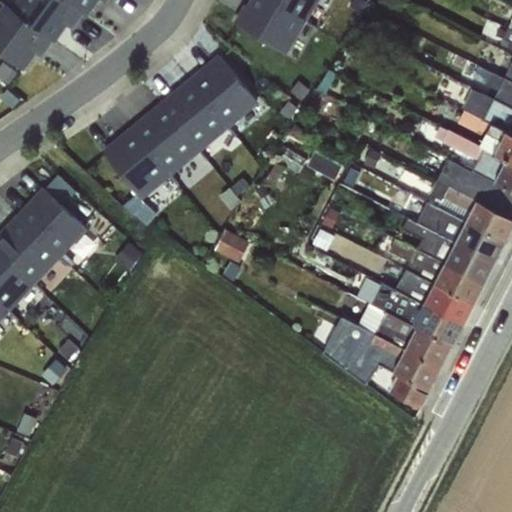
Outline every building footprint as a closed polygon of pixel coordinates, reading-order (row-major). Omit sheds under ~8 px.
[(17,0),(11,9),(55,41),(67,24),(72,27),(83,13),(67,0),(17,0)] [(107,0),(67,0),(83,13),(87,16),(100,0),(103,0),(106,1),(107,0)] [(291,51),(323,0),(248,0),(237,18),(291,51)] [(55,41),(11,9),(3,3),(0,6),(0,50),(25,69),(37,52),(44,56),(55,41)] [(511,28),(507,26),(499,23),(496,28),(494,34),(511,42),(511,28)] [(189,77),(232,124),(260,101),(219,52),(189,77)] [(160,100),(202,149),(232,124),(189,77),(160,100)] [(511,82),(505,79),(494,97),(511,106),(511,82)] [(511,106),(494,97),(473,88),(463,108),(482,119),(511,134),(511,106)] [(131,125),(173,173),(202,149),(160,100),(131,125)] [(511,134),(482,119),(472,140),(511,161),(511,134)] [(173,173),(131,125),(102,148),(143,198),(173,173)] [(511,161),(472,140),(448,129),(441,141),(477,159),(474,171),(503,186),(511,190),(511,161)] [(439,205),(508,242),(511,234),(511,190),(503,186),(493,208),(437,179),(430,194),(442,200),(439,205)] [(20,212),(64,253),(88,227),(44,186),(20,212)] [(508,242),(439,205),(428,200),(417,222),(497,264),(508,242)] [(0,233),(0,242),(40,279),(64,253),(20,212),(0,233)] [(497,264),(417,222),(408,217),(402,228),(422,238),(417,248),(486,284),(497,264)] [(228,228),(221,249),(247,258),(254,237),(228,228)] [(486,284),(417,248),(396,237),(389,251),(410,262),(404,273),(476,305),(486,284)] [(0,298),(12,309),(40,279),(0,242),(0,298)] [(476,305),(404,273),(396,289),(466,324),(476,305)] [(372,304),(455,345),(466,324),(396,289),(382,282),(372,304)] [(0,321),(12,309),(0,298),(0,321)] [(360,326),(442,369),(455,345),(372,304),(360,326)] [(442,369),(360,326),(342,317),(325,351),(365,383),(381,365),(398,374),(389,392),(424,405),(442,369)]
